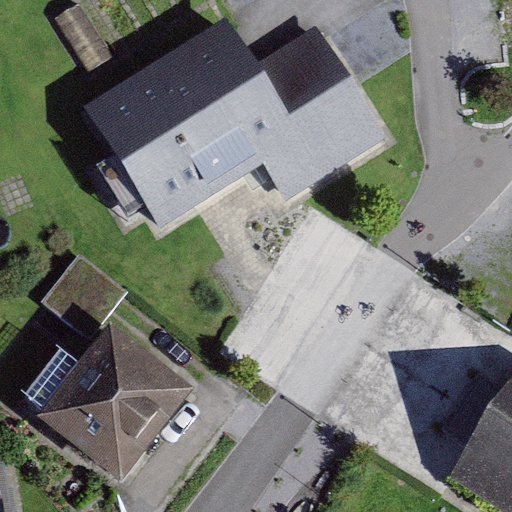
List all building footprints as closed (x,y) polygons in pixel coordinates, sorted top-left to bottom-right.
[(236,26),(92,112),(167,236),(275,172),(295,205),(401,141),(338,37),(333,40),(327,30),(261,69),(236,26)] [(88,253),(47,305),(95,341),(135,289),(88,253)] [(118,332),(44,424),(128,490),(201,398),(118,332)] [(511,511),(511,403),(454,485),(492,511),(511,511)] [(18,511),(12,471),(0,473),(0,511),(18,511)]
